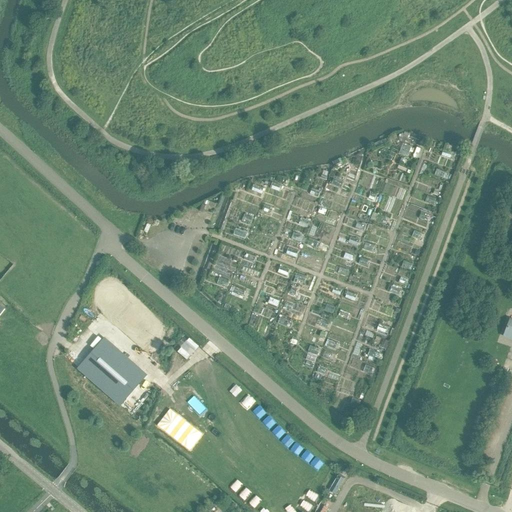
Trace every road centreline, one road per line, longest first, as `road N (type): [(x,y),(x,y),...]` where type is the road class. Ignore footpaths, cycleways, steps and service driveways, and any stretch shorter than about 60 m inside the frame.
road 1 (unclassified): [(486,511),(335,442),(103,240),(106,227),(0,128)]
road 2 (unknown): [(162,92),(187,116),(231,114),(414,40),(474,0)]
road 3 (unknown): [(367,459),(470,179),(470,159)]
road 4 (unknown): [(106,227),(106,209),(0,113)]
